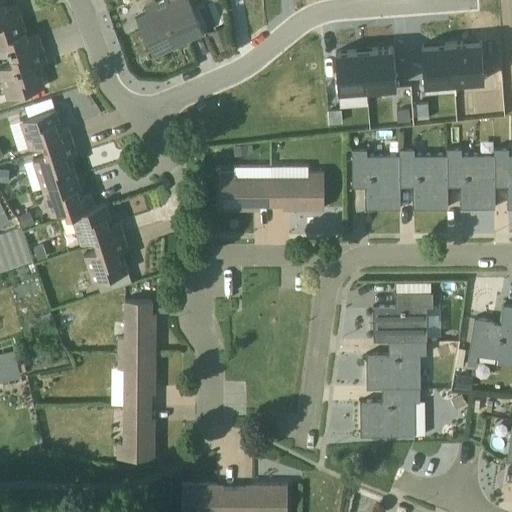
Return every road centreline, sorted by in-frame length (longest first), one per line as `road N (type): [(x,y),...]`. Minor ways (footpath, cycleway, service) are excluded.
road 1 (residential): [(339,268),(312,254),(195,254),(195,323),(210,351),(212,423),(232,455)]
road 2 (unclassified): [(453,0),(310,17),(246,66),(143,124)]
road 3 (unclassified): [(305,443),(324,293),(339,268)]
road 4 (unclassified): [(339,268),(367,258),(511,258)]
road 5 (unclassified): [(143,124),(105,79),(79,0)]
